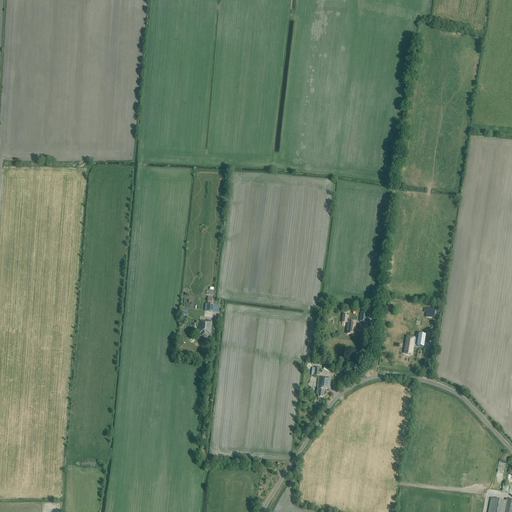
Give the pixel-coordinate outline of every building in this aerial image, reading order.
[(423,312),(427,313),(426,316),(437,317),(438,310),(424,308),(423,312)] [(369,323),(370,314),(361,313),(360,322),(369,323)] [(211,336),(212,322),(203,321),(203,322),(199,322),(198,334),(201,335),(200,338),(208,338),(208,335),(211,336)] [(354,333),(356,322),(348,321),(347,329),(348,329),(347,334),(353,335),(353,333),(354,333)] [(404,353),(413,355),(414,346),(417,346),(424,347),(426,335),(419,334),(418,338),(415,338),(415,337),(406,336),(404,353)] [(318,376),(318,384),(317,392),(318,392),(318,398),(322,399),(323,397),(324,397),(325,391),(328,391),(330,388),(331,384),(331,378),(328,378),(328,377),(319,377),(320,370),(315,369),(314,376),(318,376)] [(511,511),(511,500),(509,500),(509,502),(491,499),(488,511),(511,511)]
